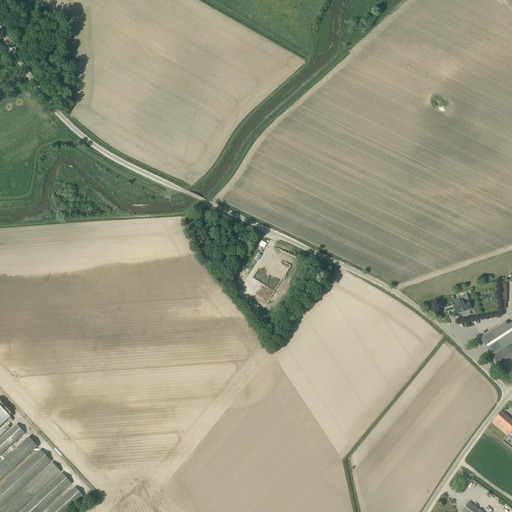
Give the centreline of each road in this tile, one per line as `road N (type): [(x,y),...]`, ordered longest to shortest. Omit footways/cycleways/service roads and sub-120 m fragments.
road 1 (unclassified): [(509,392),(439,324),(378,282),(93,145),(53,107),(0,26)]
road 2 (unclassified): [(425,511),(509,392)]
